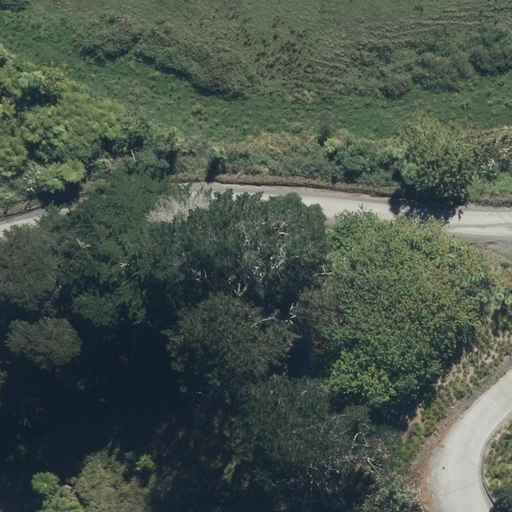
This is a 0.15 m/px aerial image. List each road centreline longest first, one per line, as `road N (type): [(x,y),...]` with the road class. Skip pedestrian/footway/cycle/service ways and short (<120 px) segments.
road 1 (tertiary): [(0,239),(146,207),(511,213)]
road 2 (unclassified): [(473,511),(460,492),(462,442),(511,367)]
